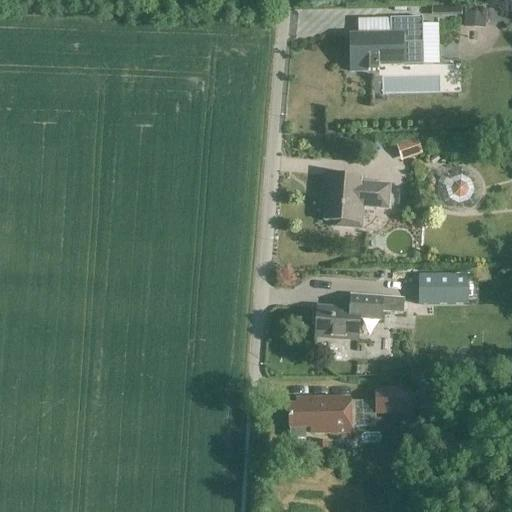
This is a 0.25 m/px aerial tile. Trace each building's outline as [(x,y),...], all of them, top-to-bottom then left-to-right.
[(464,8),(464,28),(485,29),(485,9),(464,8)] [(351,73),(379,72),(379,67),(403,66),(423,66),(423,45),(422,19),(390,19),(390,36),(350,37),(351,73)] [(442,90),(442,64),(424,64),(424,90),(442,90)] [(419,137),(399,142),(403,159),(423,154),(419,137)] [(360,179),(324,176),(322,194),(327,195),(325,221),(336,222),(336,228),(361,230),(363,208),(388,210),(390,186),(360,183),(360,179)] [(419,278),(419,306),(468,306),(468,278),(419,278)] [(404,301),(383,299),(351,297),(350,311),(317,308),(315,339),(358,342),(359,319),(381,321),(382,313),(403,314),(404,301)] [(413,415),(412,389),(375,390),(375,415),(413,415)] [(290,440),(305,439),(305,429),(311,428),(311,434),(351,434),(350,399),(296,399),(297,405),(289,406),(289,429),(290,429),(290,440)] [(316,457),(327,457),(327,442),(316,442),(316,457)]
